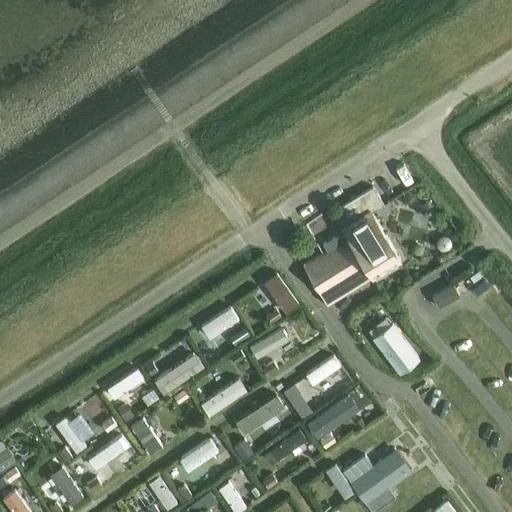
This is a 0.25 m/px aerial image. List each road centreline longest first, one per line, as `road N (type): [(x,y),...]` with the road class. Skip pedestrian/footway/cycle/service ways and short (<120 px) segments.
road 1 (unclassified): [(0,403),(415,130)]
road 2 (unclassified): [(511,252),(415,130)]
